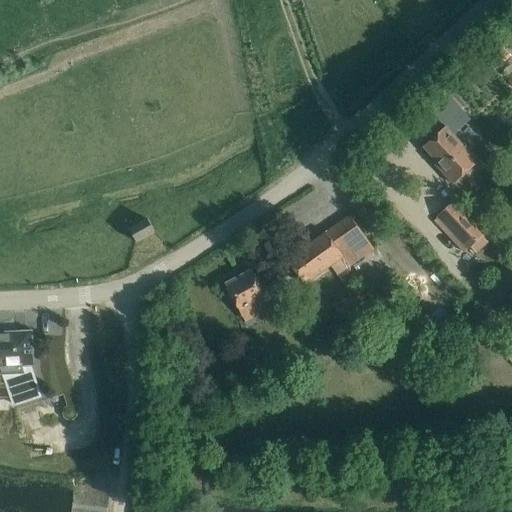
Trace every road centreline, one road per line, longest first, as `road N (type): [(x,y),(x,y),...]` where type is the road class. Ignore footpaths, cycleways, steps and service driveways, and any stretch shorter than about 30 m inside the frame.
road 1 (unclassified): [(123,292),(302,172),(484,0)]
road 2 (unclassified): [(120,511),(135,397),(123,292)]
road 3 (unclassified): [(123,292),(0,299)]
